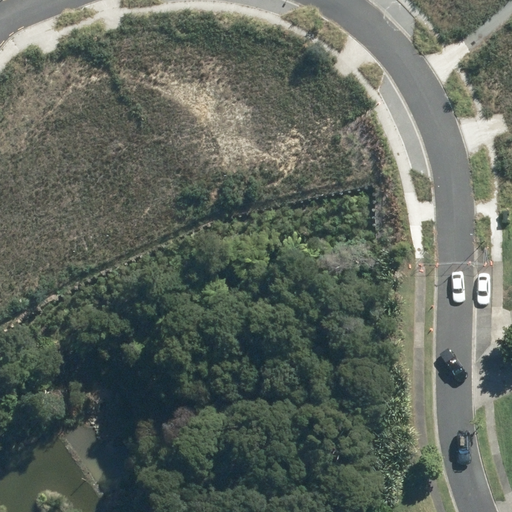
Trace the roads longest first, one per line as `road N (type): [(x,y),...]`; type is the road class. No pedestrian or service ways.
road 1 (residential): [(456,247),(447,140),(399,52),(334,0)]
road 2 (residential): [(456,247),(457,443),(477,511)]
